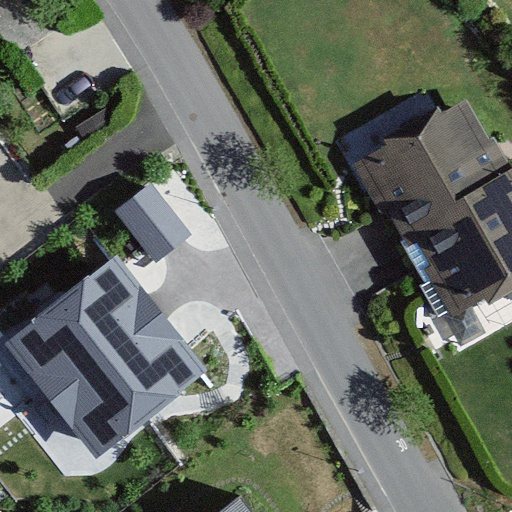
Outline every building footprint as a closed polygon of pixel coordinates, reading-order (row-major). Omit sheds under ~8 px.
[(20,0),(0,0),(0,15),(21,1),(20,0)] [(403,255),(511,184),(511,178),(464,105),(352,177),(403,255)] [(511,300),(511,184),(403,255),(454,336),(511,300)] [(124,212),(158,257),(185,236),(151,191),(124,212)] [(112,266),(14,344),(100,450),(198,372),(112,266)]
